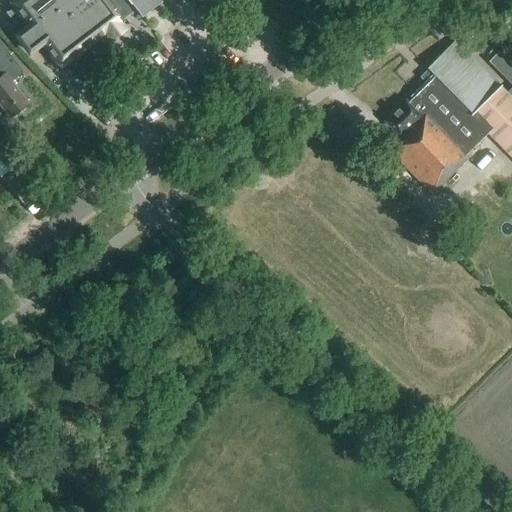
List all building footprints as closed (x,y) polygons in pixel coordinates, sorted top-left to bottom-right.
[(28,57),(40,48),(59,72),(104,37),(109,43),(127,30),(120,22),(135,11),(141,19),(161,3),(159,0),(9,0),(6,3),(11,10),(6,14),(18,31),(12,36),(28,57)] [(404,102),(382,123),(397,137),(384,149),(428,194),(467,157),(465,155),(486,135),(511,160),(511,102),(499,89),(497,88),(453,43),(428,69),(432,74),(408,98),(410,100),(406,104),(404,102)] [(24,110),(24,106),(26,104),(9,81),(20,73),(0,46),(0,107),(8,118),(15,113),(20,114),(24,110)] [(511,63),(500,51),(488,63),(511,86),(511,63)] [(497,222),(509,209),(486,186),(474,199),(497,222)]
